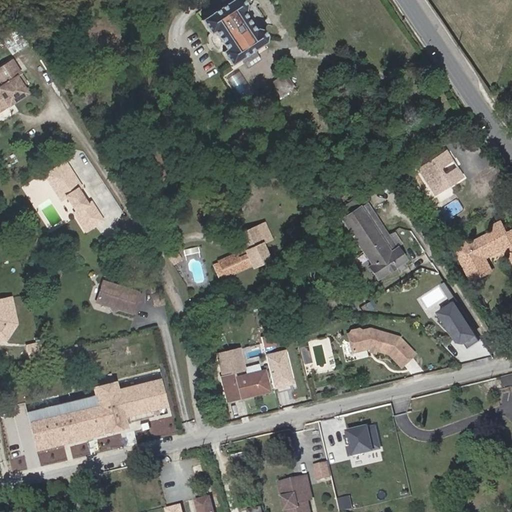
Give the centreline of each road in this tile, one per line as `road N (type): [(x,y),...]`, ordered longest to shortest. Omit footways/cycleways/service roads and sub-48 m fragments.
road 1 (residential): [(0,482),(511,364)]
road 2 (unknown): [(472,96),(405,83),(304,47),(223,73),(185,39)]
road 3 (tertiary): [(406,0),(511,151)]
